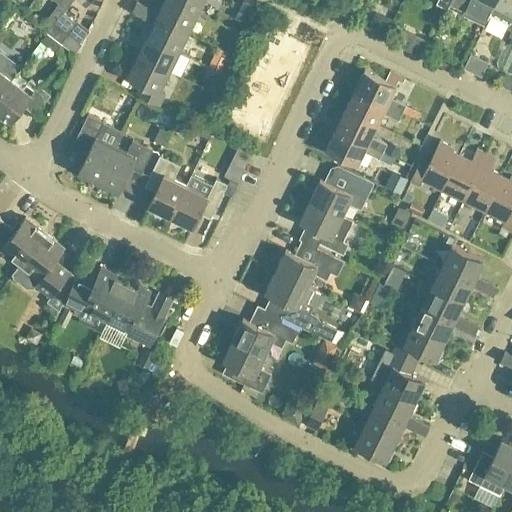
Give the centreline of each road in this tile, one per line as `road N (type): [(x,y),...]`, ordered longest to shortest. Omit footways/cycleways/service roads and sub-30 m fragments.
road 1 (residential): [(406,485),(384,483),(193,379),(187,357),(223,284)]
road 2 (residential): [(223,284),(339,41)]
road 3 (residential): [(223,284),(26,185)]
road 4 (residential): [(26,185),(117,0)]
road 5 (residential): [(511,107),(365,40),(339,41)]
